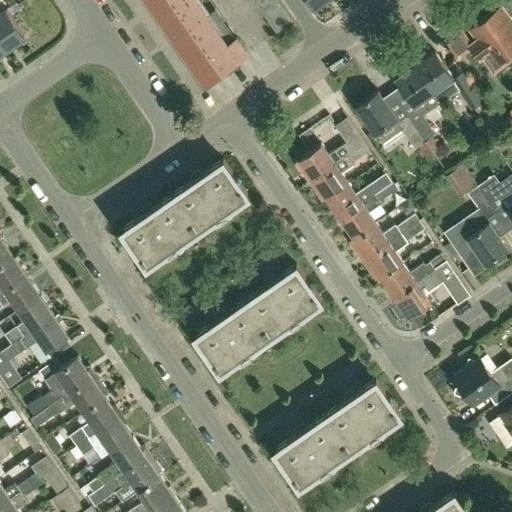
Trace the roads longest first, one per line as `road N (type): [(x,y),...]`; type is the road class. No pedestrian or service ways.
road 1 (residential): [(269,511),(70,224)]
road 2 (residential): [(228,117),(398,362)]
road 3 (residential): [(373,511),(443,461),(449,447),(398,362)]
road 4 (residential): [(398,362),(511,285)]
road 5 (residential): [(179,149),(104,38)]
road 6 (residential): [(70,224),(179,149)]
road 7 (residential): [(0,112),(104,38)]
road 8 (residential): [(70,224),(0,122)]
